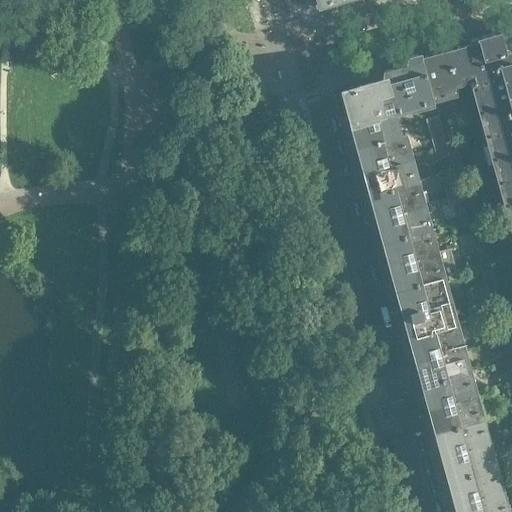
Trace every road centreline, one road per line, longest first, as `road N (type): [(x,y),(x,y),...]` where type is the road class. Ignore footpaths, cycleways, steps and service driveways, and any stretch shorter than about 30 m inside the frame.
road 1 (residential): [(305,54),(429,511)]
road 2 (unclassified): [(485,0),(305,54)]
